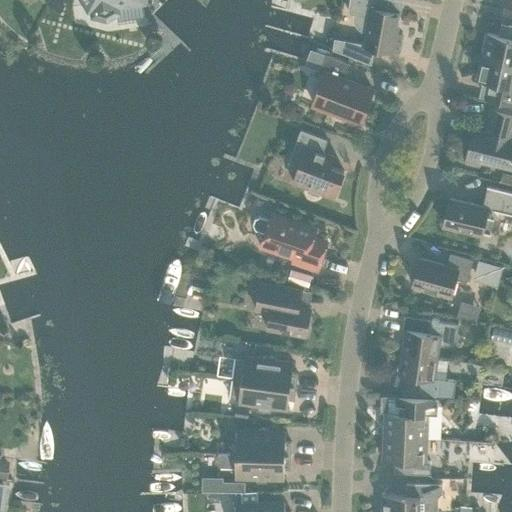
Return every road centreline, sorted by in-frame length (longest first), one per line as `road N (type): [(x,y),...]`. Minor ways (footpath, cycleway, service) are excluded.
road 1 (residential): [(382,230),(358,304),(339,511)]
road 2 (residential): [(382,230),(415,205),(428,178),(435,129),(429,91)]
road 3 (residential): [(382,230),(379,173),(390,133),(429,91)]
